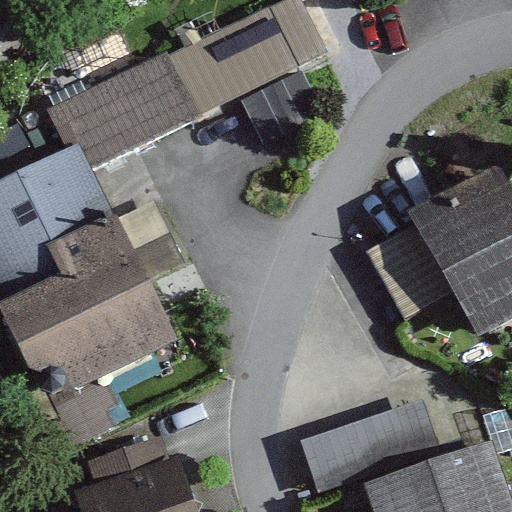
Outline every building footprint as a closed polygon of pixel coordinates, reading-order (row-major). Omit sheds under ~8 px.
[(297,0),(290,0),(221,36),(248,92),(326,56),(297,0)] [(78,143),(91,171),(197,120),(196,117),(248,92),(221,36),(169,61),(167,56),(60,107),(78,143)] [(43,252),(115,216),(91,171),(78,143),(0,182),(0,294),(6,307),(57,281),(43,252)] [(511,195),(498,169),(407,218),(414,230),(452,299),(475,342),(511,322),(511,195)] [(6,307),(0,310),(0,324),(37,397),(46,403),(70,451),(127,422),(107,383),(181,346),(115,216),(43,252),(57,281),(6,307)] [(452,299),(414,230),(367,255),(405,324),(452,299)] [(421,402),(302,446),(321,499),(440,455),(421,402)] [(161,441),(87,467),(95,489),(73,496),(78,511),(193,511),(177,464),(171,469),(161,441)] [(510,511),(511,498),(496,446),(364,491),(371,511),(510,511)]
